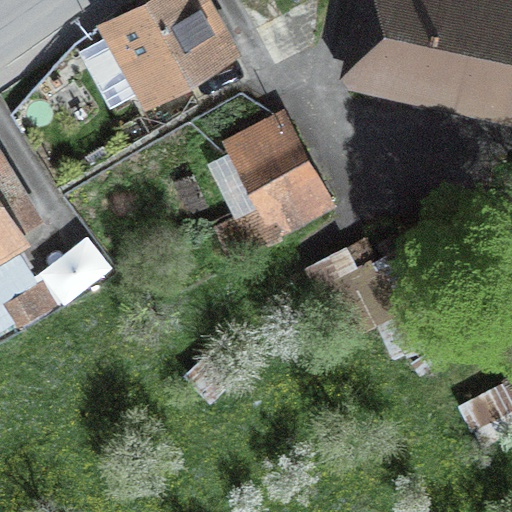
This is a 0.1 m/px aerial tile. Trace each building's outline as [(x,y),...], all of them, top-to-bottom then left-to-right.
[(154,0),(106,27),(140,90),(153,83),(154,85),(221,48),(220,46),(231,40),(208,0),(154,0)] [(379,0),(365,67),(511,100),(511,4),(494,0),(379,0)] [(279,122),(234,146),(246,170),(254,165),(269,194),(263,197),(279,226),(318,206),(287,148),(291,146),(279,122)] [(0,233),(6,230),(9,235),(37,218),(0,157),(0,233)] [(68,299),(115,261),(89,229),(42,267),(68,299)] [(407,308),(389,256),(361,265),(354,246),(316,259),(341,330),(407,308)] [(41,282),(7,300),(19,322),(53,303),(41,282)]
